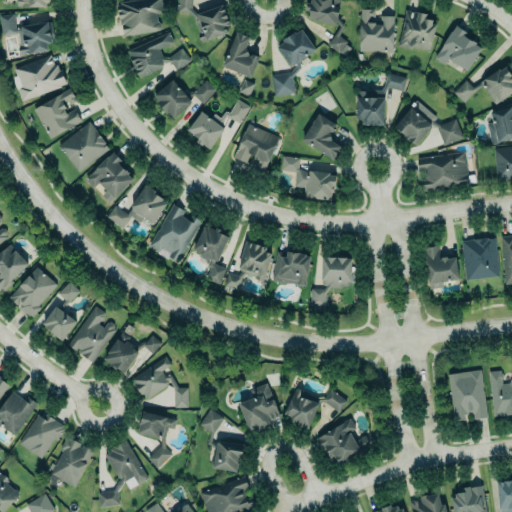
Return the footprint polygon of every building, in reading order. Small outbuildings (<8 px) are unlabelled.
[(114,4),(134,0),(160,0),(160,29),(123,35),(114,4)] [(229,25),(225,26),(227,32),(206,40),(205,40),(202,41),(200,40),(198,38),(204,35),(202,32),(198,32),(194,19),(194,18),(188,12),(176,11),(177,0),(192,0),(191,8),(196,13),(222,4),(220,9),(223,8),(224,11),(223,12),(225,12),(227,18),(225,19),(228,20),(229,25)] [(307,0),(305,19),(333,25),(332,33),(324,43),(335,55),(345,44),(337,34),(338,0),(307,0)] [(360,8),(358,51),(392,51),(392,44),(393,44),(393,16),(374,15),(374,9),(360,8)] [(429,51),(435,25),(431,24),(432,20),(427,19),(428,14),(405,9),(397,46),(410,49),(411,47),(429,51)] [(0,26),(0,11),(13,10),(15,26),(20,25),(19,17),(48,13),(52,40),(47,41),(48,49),(18,53),(15,31),(1,34),(0,26)] [(434,57),(455,25),(467,33),(464,36),(476,43),(475,45),(481,49),(466,71),(448,59),(444,64),(434,57)] [(301,29),(315,49),(299,61),(300,67),(291,77),(294,92),(274,96),(270,75),(290,72),(295,67),(295,64),(293,65),(289,65),(276,47),(283,43),(281,40),(294,31),(295,33),(301,29)] [(126,51),(168,32),(173,42),(158,48),(162,57),(168,57),(180,48),(189,60),(176,70),(170,61),(162,61),(163,63),(161,67),(138,77),(137,75),(135,70),(132,63),(131,63),(129,58),(130,58),(126,51)] [(250,77),(258,59),(257,56),(252,54),(250,56),(249,56),(247,55),(248,55),(245,48),(249,37),(236,32),(222,65),(250,77)] [(11,63),(15,75),(12,83),(20,103),(69,84),(63,70),(55,62),(50,49),(11,63)] [(494,104),(511,92),(511,77),(505,67),(501,71),(498,69),(480,82),(472,87),(464,79),(452,92),(463,102),(475,89),(482,86),(494,104)] [(355,89),(381,88),(387,71),(404,77),(402,89),(388,87),(383,98),(383,125),(361,123),(355,119),(355,89)] [(151,94),(171,78),(185,95),(192,90),(204,79),(214,87),(203,104),(192,96),(186,97),(189,103),(173,117),(166,111),(165,113),(155,103),(156,100),(151,94)] [(248,96),(254,84),(244,79),(238,91),(248,96)] [(31,108),(70,86),(74,93),(63,99),(70,111),(74,109),(80,119),(47,137),(31,108)] [(186,130),(200,111),(214,114),(219,117),(224,110),(228,113),(237,99),(248,107),(238,123),(226,117),(220,125),(223,130),(209,148),(202,143),(201,145),(197,141),(199,139),(186,130)] [(394,127),(403,135),(403,136),(409,141),(410,140),(416,145),(418,144),(430,127),(430,124),(430,123),(436,127),(443,144),(461,137),(454,118),(440,124),(427,117),(425,119),(410,107),(394,127)] [(487,123),(492,122),(490,112),(511,107),(511,138),(492,143),(487,123)] [(316,113),(335,124),(330,140),(340,146),(331,160),(301,138),(316,113)] [(57,141),(88,118),(109,146),(79,169),(57,141)] [(248,170),(261,176),(278,137),(247,123),(239,143),(239,144),(234,156),(245,161),(249,152),(255,155),(254,158),(259,160),(257,165),(252,163),(248,170)] [(511,146),(493,148),(496,181),(511,179),(511,146)] [(84,177),(114,150),(136,174),(113,195),(98,179),(92,185),(84,177)] [(416,157),(461,151),(466,184),(419,192),(416,157)] [(281,155),(297,157),(296,168),(335,174),(330,200),(301,194),(303,187),(292,185),(294,173),(278,170),(281,155)] [(146,180),(130,202),(127,212),(113,204),(104,217),(124,229),(131,219),(139,223),(143,215),(152,221),(168,194),(159,184),(146,180)] [(172,201),(145,240),(158,249),(161,245),(169,251),(168,256),(178,261),(202,216),(190,209),(186,216),(180,212),(182,202),(172,201)] [(0,242),(9,236),(0,224),(0,223),(4,221),(0,216),(0,242)] [(205,219),(192,247),(219,259),(230,234),(224,228),(214,226),(205,219)] [(511,235),(500,236),(504,284),(511,283),(511,235)] [(243,237),(235,272),(225,270),(221,288),(239,292),(243,277),(263,281),(270,248),(266,248),(265,241),(243,237)] [(461,240),(465,279),(499,275),(494,237),(461,240)] [(2,288),(4,290),(13,281),(12,280),(29,264),(9,243),(0,251),(0,288),(1,289),(2,288)] [(455,257),(458,278),(427,283),(422,247),(437,245),(439,260),(441,260),(441,257),(447,256),(447,258),(455,257)] [(275,250),(269,279),(303,285),(308,254),(294,249),(285,248),(285,251),(275,250)] [(320,254),(321,283),(308,284),(309,305),(329,304),(329,290),(351,289),(350,253),(333,253),(328,252),(325,254),(320,254)] [(208,259),(202,278),(217,283),(223,266),(214,263),(208,259)] [(19,306),(21,304),(19,303),(17,305),(8,297),(36,266),(57,284),(38,305),(40,307),(32,316),(30,314),(29,315),(19,306)] [(41,323),(45,326),(44,327),(50,332),(49,333),(62,343),(77,321),(63,310),(69,302),(81,291),(69,280),(56,292),(63,300),(58,307),(55,305),(41,323)] [(91,361),(114,329),(112,328),(113,327),(113,323),(110,321),(107,322),(104,327),(98,323),(100,320),(102,320),(105,317),(104,315),(105,313),(94,305),(67,345),(75,351),(78,348),(80,349),(78,352),(91,361)] [(121,331),(130,337),(127,341),(134,346),(143,341),(144,343),(151,335),(160,342),(151,353),(143,346),(135,350),(136,351),(136,354),(123,373),(116,368),(115,369),(109,365),(110,364),(103,359),(107,353),(106,353),(121,331)] [(130,379),(133,384),(138,391),(140,394),(142,393),(146,399),(167,384),(167,381),(167,380),(168,379),(173,388),(173,407),(187,406),(187,387),(177,387),(174,382),(174,381),(169,373),(163,374),(161,371),(170,364),(165,355),(130,379)] [(488,371),(493,416),(503,415),(505,415),(509,415),(511,414),(511,363),(511,364),(511,374),(508,383),(501,383),(501,379),(502,377),(502,374),(500,372),(500,370),(488,371)] [(486,417),(480,370),(447,373),(452,421),(469,419),(486,417)] [(0,378),(8,385),(0,395),(0,378)] [(238,404),(249,431),(269,423),(268,420),(279,415),(266,382),(249,389),(252,398),(238,404)] [(307,429),(318,404),(316,403),(324,401),(338,412),(346,401),(330,389),(325,397),(315,398),(303,392),(302,390),(297,388),(295,388),(283,414),(290,417),(288,421),(307,429)] [(11,391),(0,406),(0,425),(14,435),(37,403),(28,396),(25,400),(11,391)] [(219,418),(205,407),(195,423),(203,431),(203,442),(208,445),(205,465),(212,468),(238,471),(240,440),(210,437),(209,432),(219,418)] [(139,410),(176,419),(173,429),(166,427),(164,438),(164,447),(170,454),(157,467),(147,458),(160,445),(160,439),(137,433),(138,426),(135,425),(139,410)] [(17,442),(41,459),(63,427),(39,411),(17,442)] [(315,438),(349,419),(354,428),(348,432),(354,441),(364,435),(370,445),(334,466),(325,449),(323,450),(315,438)] [(91,448),(65,437),(49,475),(75,486),(91,448)] [(97,493),(112,491),(120,478),(117,477),(103,454),(110,450),(109,449),(125,439),(147,478),(137,484),(132,476),(123,481),(116,491),(118,504),(99,506),(97,493)] [(0,511),(19,493),(0,474),(0,511)] [(199,491),(205,511),(239,511),(254,507),(249,492),(243,476),(199,491)] [(503,511),(498,508),(496,479),(511,477),(511,511),(508,511),(503,511)] [(452,511),(450,496),(455,495),(454,491),(460,490),(459,485),(468,483),(468,485),(481,483),(486,511),(452,511)] [(411,511),(408,499),(419,497),(419,494),(426,492),(426,493),(437,490),(440,502),(444,501),(446,511),(411,511)] [(50,511),(54,510),(44,493),(25,504),(29,511),(50,511)] [(186,503),(188,505),(190,504),(193,509),(191,510),(192,511),(144,511),(143,510),(156,502),(162,511),(169,511),(174,509),(177,510),(186,503)] [(369,510),(369,511),(403,511),(401,505),(398,506),(396,503),(390,505),(389,502),(380,505),(381,506),(369,510)]
